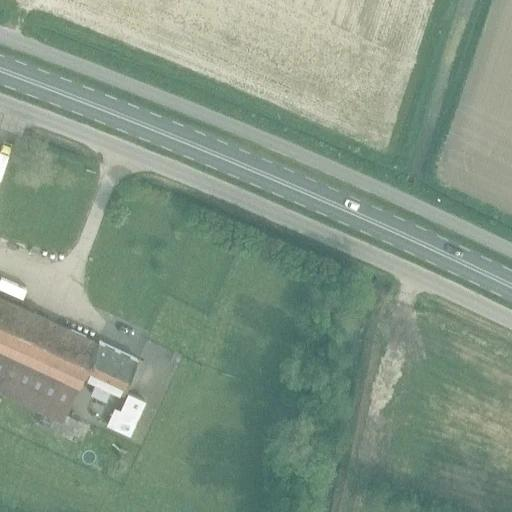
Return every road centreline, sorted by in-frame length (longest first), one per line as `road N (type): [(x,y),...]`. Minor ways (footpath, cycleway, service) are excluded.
road 1 (unclassified): [(0,33),(343,172),(511,252)]
road 2 (unclassified): [(511,324),(299,226),(0,106)]
road 3 (primary): [(511,289),(145,128),(0,77)]
